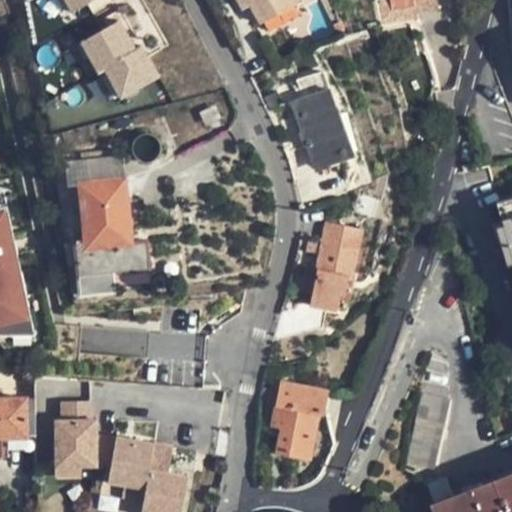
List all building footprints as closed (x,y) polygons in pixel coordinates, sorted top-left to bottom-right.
[(91,0),(66,0),(70,9),(91,0)] [(295,0),(294,0),(237,0),(242,7),(251,3),(260,20),(295,0)] [(413,0),(391,0),(393,9),(414,6),(413,0)] [(435,0),(413,0),(414,6),(415,12),(437,7),(435,0)] [(115,99),(163,76),(146,40),(137,44),(124,16),(85,34),(115,99)] [(298,119),(276,126),(285,151),(307,143),(313,162),(352,148),(324,69),(296,79),(303,95),(291,99),(298,119)] [(475,96),(500,162),(511,159),(511,116),(500,86),(475,96)] [(8,157),(13,167),(24,164),(19,153),(8,157)] [(88,161),(90,179),(119,177),(118,158),(88,161)] [(125,177),(119,177),(90,179),(80,180),(83,201),(84,226),(85,238),(86,244),(132,241),(125,177)] [(511,198),(496,203),(511,258),(511,198)] [(353,279),(361,229),(327,221),(310,305),(334,310),(337,296),(343,297),(347,278),(353,279)] [(74,227),(75,239),(85,238),(84,226),(74,227)] [(146,241),(132,241),(86,244),(85,238),(75,239),(80,292),(113,289),(112,269),(148,266),(146,241)] [(323,416),(328,391),(282,381),(273,427),(282,429),(279,452),(309,458),(318,414),(323,416)] [(433,468),(446,408),(448,402),(422,396),(407,462),(433,468)] [(1,445),(36,445),(36,436),(26,435),(25,398),(0,397),(0,453),(1,454),(1,445)] [(35,397),(25,398),(26,435),(36,436),(35,397)] [(97,461),(97,432),(91,431),(90,416),(89,398),(58,399),(58,404),(69,404),(68,431),(55,430),(56,462),(79,461),(97,461)] [(56,418),(55,430),(68,431),(69,404),(58,404),(58,418),(56,418)] [(114,435),(113,442),(127,444),(128,438),(114,435)] [(107,479),(123,482),(143,486),(150,442),(128,438),(127,444),(113,442),(107,479)] [(171,446),(150,442),(143,486),(141,496),(138,511),(141,511),(178,511),(185,475),(166,471),(171,446)] [(78,472),(79,461),(56,462),(56,473),(78,472)] [(511,511),(511,477),(453,500),(445,480),(429,487),(438,511),(511,511)] [(122,491),(141,496),(143,486),(123,482),(122,491)]
